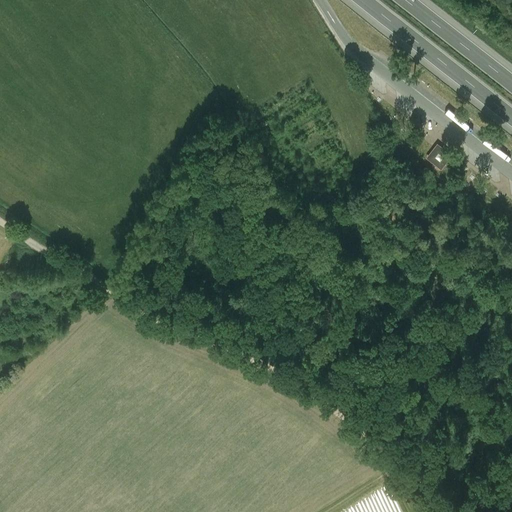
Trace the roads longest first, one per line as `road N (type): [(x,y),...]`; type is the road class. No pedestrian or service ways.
road 1 (track): [(441,511),(295,385),(142,311),(0,216)]
road 2 (motorway): [(362,0),(511,123)]
road 3 (motorway): [(511,91),(397,0)]
